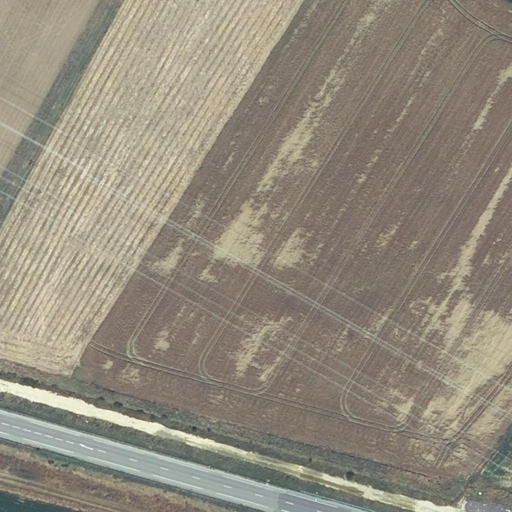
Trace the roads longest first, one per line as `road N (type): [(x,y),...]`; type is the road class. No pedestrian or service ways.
road 1 (motorway): [(422,511),(0,407)]
road 2 (motorway): [(0,445),(246,511)]
